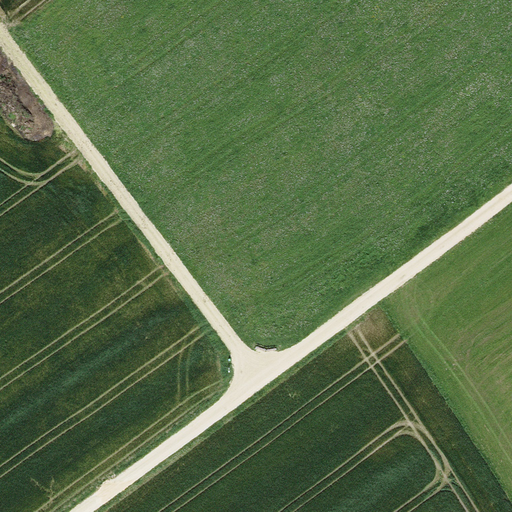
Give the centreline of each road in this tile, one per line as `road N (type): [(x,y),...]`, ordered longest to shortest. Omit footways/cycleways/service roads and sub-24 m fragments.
road 1 (track): [(511,190),(82,511)]
road 2 (track): [(260,380),(0,31)]
